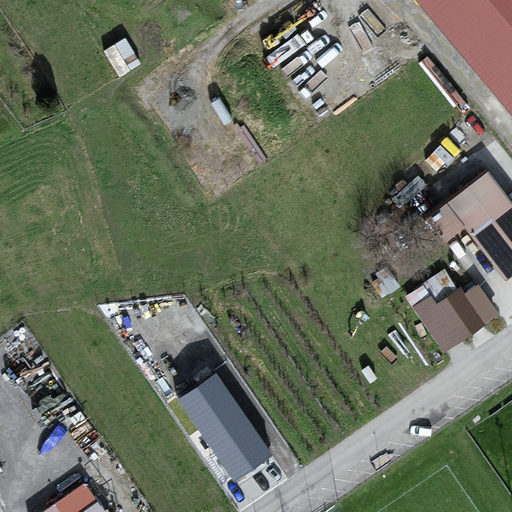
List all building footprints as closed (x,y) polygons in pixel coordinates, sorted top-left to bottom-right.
[(511,0),(415,0),(511,116),(511,0)] [(511,205),(488,172),(428,220),(445,250),(466,236),(502,283),(511,275),(511,205)] [(430,298),(412,311),(442,354),(497,315),(478,285),(465,295),(461,289),(435,308),(430,298)] [(271,455),(215,375),(178,401),(234,481),(271,455)] [(111,511),(85,474),(29,511),(111,511)]
